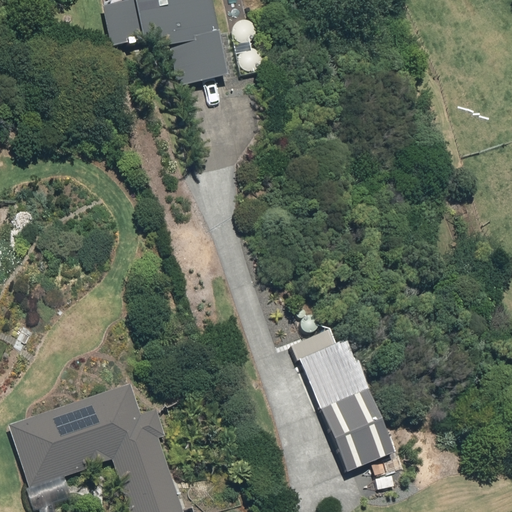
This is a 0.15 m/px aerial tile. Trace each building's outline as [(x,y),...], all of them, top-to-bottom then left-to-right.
[(124,0),(125,1),(101,6),(110,47),(139,41),(141,47),(152,45),(153,48),(166,46),(176,89),(225,77),(208,0),(124,0)] [(239,45),(241,45),(239,46),(237,47),(235,49),(234,51),(232,53),(232,55),(231,58),(231,60),(232,62),(232,65),(234,67),(235,69),(237,70),(239,72),(241,73),(244,73),(246,73),(248,73),(251,72),(253,71),(255,70),(256,68),(258,66),(259,64),(259,61),(260,59),(259,56),(259,54),(258,52),(256,50),(255,48),(253,47),(250,46),(248,45),(246,45),(248,44),(249,43),(251,41),(252,40),(253,38),(254,36),(254,34),(254,32),(253,30),(252,28),(251,27),(250,25),(248,24),(247,23),(245,22),(243,22),(241,22),(239,23),(237,23),(235,24),(233,26),(232,27),(231,29),(231,31),(230,33),(230,35),(231,37),(232,39),(233,41),(234,42),(236,43),(237,44),(239,45)] [(463,245),(472,259),(482,253),(473,239),(463,245)] [(151,290),(148,291),(145,292),(143,294),(140,296),(138,299),(137,301),(136,304),(135,308),(135,311),(136,314),(137,317),(139,319),(141,322),(144,324),(146,325),(149,326),(153,327),(156,326),(159,326),(162,325),(164,323),(167,321),(169,318),(170,315),(171,312),(172,309),(172,306),(171,303),(170,300),(168,297),(166,295),(163,293),(161,292),(158,291),(154,290),(151,290)] [(348,357),(337,339),(299,363),(310,381),(348,357)] [(368,391),(320,409),(344,473),(392,455),(368,391)] [(66,469),(32,494),(45,511),(69,511),(88,498),(66,469)]
